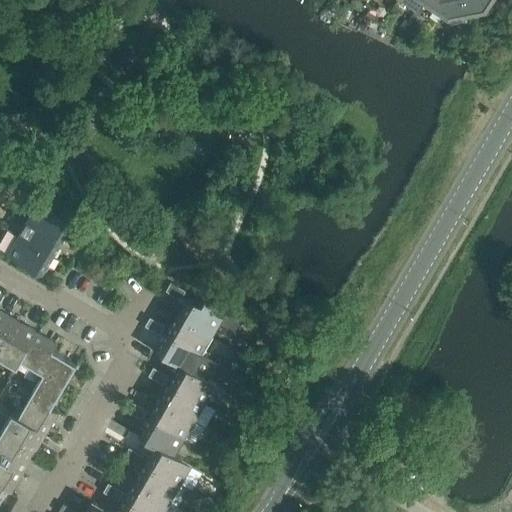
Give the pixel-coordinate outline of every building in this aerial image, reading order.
[(404,0),(417,8),(422,1),(421,1),(421,0),(404,0)] [(421,0),(421,1),(422,1),(448,19),(467,15),(463,0),(421,0)] [(485,11),(493,0),(463,0),(467,15),(485,11)] [(74,220),(40,200),(29,218),(64,239),(74,220)] [(64,239),(29,218),(18,236),(53,256),(64,239)] [(8,254),(42,275),(53,256),(18,236),(8,254)] [(171,282),(166,291),(173,295),(179,286),(171,282)] [(181,299),(186,291),(179,286),(173,295),(181,299)] [(244,320),(202,295),(198,303),(189,297),(178,315),(213,336),(220,323),(237,333),(244,320)] [(0,349),(17,320),(0,310),(0,349)] [(168,333),(203,353),(213,336),(178,315),(168,333)] [(151,317),(145,326),(153,330),(158,321),(151,317)] [(0,356),(17,366),(21,360),(37,332),(17,320),(0,349),(0,356)] [(160,335),(165,326),(158,321),(153,330),(160,335)] [(44,374),(19,416),(46,433),(58,413),(51,408),(77,365),(53,351),(57,344),(37,332),(21,360),(44,374)] [(157,352),(181,366),(181,365),(192,371),(193,371),(203,353),(168,333),(157,352)] [(217,385),(193,371),(192,371),(181,365),(181,366),(171,383),(206,403),(217,385)] [(154,367),(148,375),(156,380),(161,371),(154,367)] [(164,384),(169,375),(161,371),(156,380),(164,384)] [(161,400),(196,421),(206,403),(171,383),(161,400)] [(245,389),(235,395),(250,404),(253,403),(257,400),(250,387),(245,389)] [(150,418),(185,438),(196,421),(161,400),(150,418)] [(133,402),(128,411),(135,415),(140,406),(133,402)] [(143,420),(148,411),(140,406),(135,415),(143,420)] [(19,416),(13,412),(1,432),(35,453),(46,433),(19,416)] [(235,413),(231,419),(238,424),(244,416),(240,413),(235,413)] [(140,436),(157,447),(157,446),(175,456),(185,438),(150,418),(140,436)] [(0,433),(0,458),(23,472),(35,453),(1,432),(0,433)] [(192,466),(175,456),(157,446),(157,447),(147,464),(182,484),(192,466)] [(129,447),(124,456),(132,461),(137,452),(129,447)] [(139,465),(144,456),(137,452),(132,461),(139,465)] [(0,495),(4,488),(11,492),(23,472),(0,458),(0,495)] [(136,481),(171,502),(182,484),(147,464),(136,481)] [(126,499),(148,511),(165,511),(171,502),(136,481),(126,499)] [(109,483),(103,491),(111,496),(116,487),(109,483)] [(118,500),(124,491),(116,487),(111,496),(118,500)] [(148,511),(126,499),(118,511),(148,511)] [(109,511),(92,502),(85,511),(109,511)]
